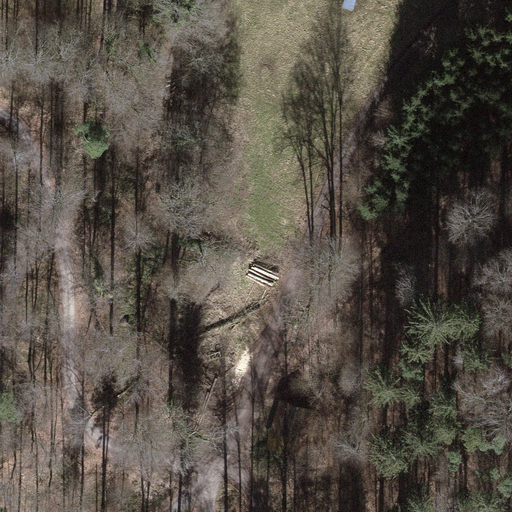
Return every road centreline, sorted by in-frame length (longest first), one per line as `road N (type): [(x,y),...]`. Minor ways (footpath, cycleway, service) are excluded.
road 1 (track): [(467,0),(435,24),(390,82),(294,282),(234,456),(174,511)]
road 2 (track): [(0,113),(17,118),(52,181),(71,292),(77,416),(99,444),(147,462),(234,456)]
